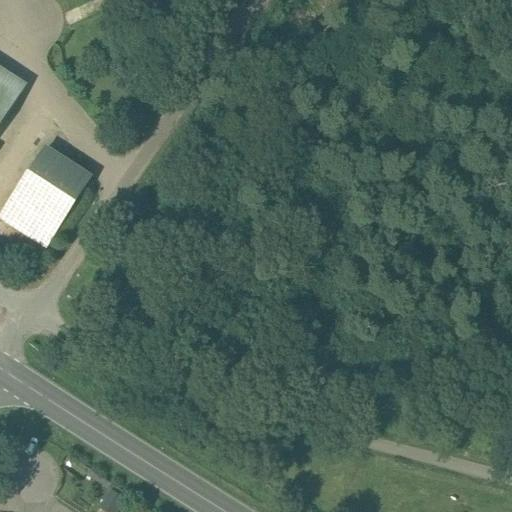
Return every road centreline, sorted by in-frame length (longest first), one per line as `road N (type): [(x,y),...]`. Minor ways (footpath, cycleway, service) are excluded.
road 1 (unclassified): [(511,482),(160,387),(108,367),(32,308)]
road 2 (unclassified): [(272,0),(187,96),(32,308)]
road 3 (secondary): [(224,511),(0,367)]
